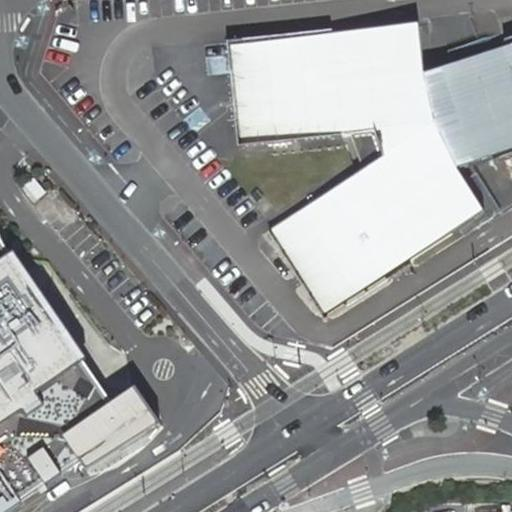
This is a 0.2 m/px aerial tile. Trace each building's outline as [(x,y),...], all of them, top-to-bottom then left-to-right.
[(430,76),(424,27),(231,44),(238,99),(341,90),(346,135),(379,130),(389,153),(416,142),(430,76)] [(511,150),(511,44),(430,76),(416,142),(469,222),(490,210),(465,169),(511,150)] [(207,57),(209,75),(225,72),(222,55),(207,57)] [(341,90),(238,99),(243,145),(346,135),(341,90)] [(389,153),(269,230),(327,313),(469,222),(416,142),(389,153)] [(0,221),(0,511),(19,511),(136,432),(9,247),(0,221)]
